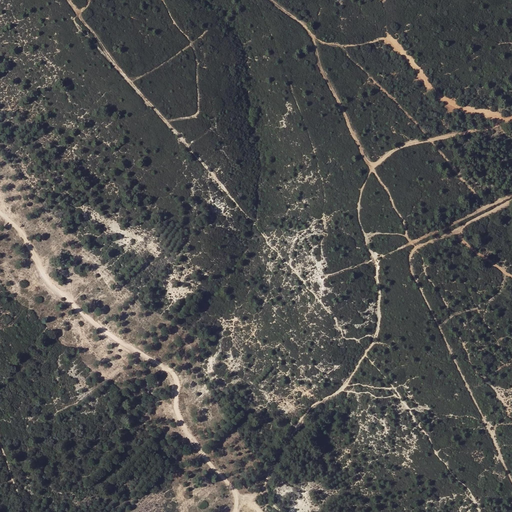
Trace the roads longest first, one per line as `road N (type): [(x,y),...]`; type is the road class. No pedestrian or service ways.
road 1 (track): [(235,495),(263,483),(305,411),(349,380),(371,338),(379,315),(375,260),(358,202),(369,170),(397,145),(511,121)]
road 2 (track): [(0,211),(53,284),(169,370),(187,427),(235,495)]
road 3 (track): [(269,0),(310,36),(369,170)]
